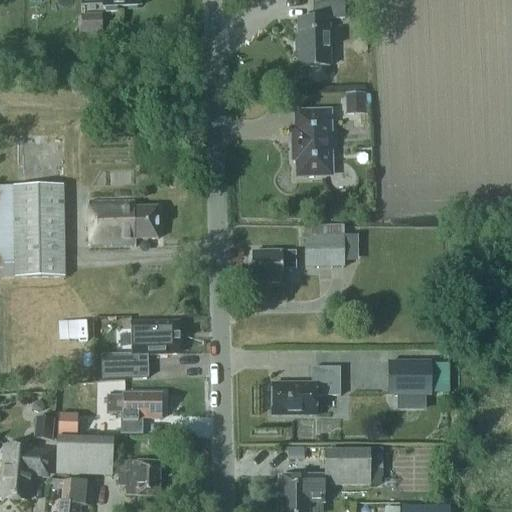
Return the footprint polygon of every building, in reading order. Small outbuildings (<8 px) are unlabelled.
[(100,0),(101,10),(141,9),(141,0),(100,0)] [(296,21),(297,69),(327,68),(326,21),(342,21),(342,4),(311,5),(311,20),(296,21)] [(344,94),(345,113),(364,113),(363,93),(344,94)] [(291,161),(295,161),(295,177),(328,176),(326,114),(294,115),(294,131),(291,131),(291,161)] [(13,188),(15,281),(66,280),(64,186),(13,188)] [(133,202),(87,203),(88,250),(134,250),(134,243),(157,242),(156,208),(133,208),(133,202)] [(303,238),(304,270),(343,269),(343,237),(303,238)] [(292,271),(292,253),(280,254),(280,253),(249,253),(250,285),(281,285),(281,271),(292,271)] [(92,326),(93,350),(102,350),(101,340),(113,340),(113,325),(92,326)] [(141,338),(128,338),(128,351),(112,351),(112,369),(147,368),(147,359),(178,358),(178,325),(140,327),(141,338)] [(430,363),(386,364),(386,398),(430,398),(430,363)] [(271,418),(315,418),(315,398),(339,398),(339,370),(311,370),(311,386),(271,386),(271,418)] [(102,372),(102,384),(123,383),(123,371),(102,372)] [(121,398),(104,398),(104,416),(121,416),(121,425),(136,425),(136,420),(160,420),(160,395),(121,395),(121,398)] [(33,405),(31,409),(33,413),(37,415),(41,413),(43,409),(41,405),(37,403),(33,405)] [(81,417),(57,416),(56,436),(80,437),(81,417)] [(32,442),(49,444),(51,425),(34,423),(32,442)] [(55,475),(111,477),(112,442),(56,439),(55,475)] [(0,499),(27,502),(30,477),(45,478),(47,457),(30,455),(31,453),(5,450),(0,499)] [(370,454),(369,488),(380,488),(380,480),(381,480),(382,451),(370,451),(370,454)] [(312,478),(312,477),(279,477),(278,502),(282,502),(281,511),(320,511),(321,503),(323,503),(323,487),(369,488),(370,454),(326,453),(325,480),(324,480),(324,478),(312,478)] [(117,488),(124,488),(123,498),(158,500),(160,466),(118,464),(117,488)] [(49,482),(49,489),(62,491),(63,483),(49,482)] [(62,491),(61,505),(57,504),(56,511),(78,511),(79,507),(90,508),(92,486),(63,483),(62,491)]
